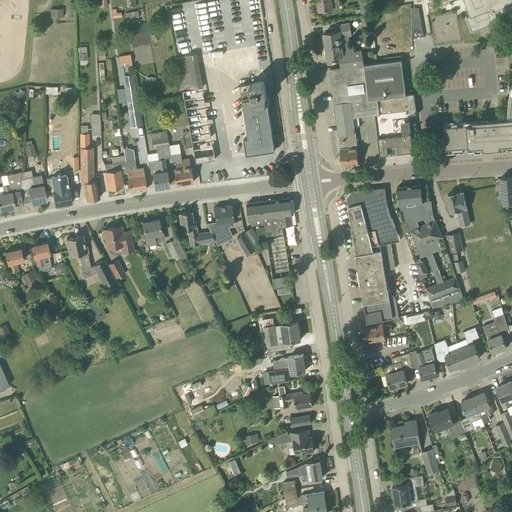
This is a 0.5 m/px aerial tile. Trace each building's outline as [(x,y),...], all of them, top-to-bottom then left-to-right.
[(317,0),(319,10),(333,8),(340,7),(338,0),(317,0)] [(511,0),(464,0),(470,15),(466,16),(472,31),(500,20),(498,14),(511,9),(511,0)] [(138,11),(126,13),(127,19),(139,17),(138,11)] [(432,33),(433,45),(460,41),(457,19),(455,12),(429,16),(432,33)] [(324,45),(326,45),(342,42),(341,36),(352,34),(350,22),(338,24),(339,30),(324,33),(325,37),(323,37),(324,45)] [(422,28),(412,29),(412,36),(424,36),(423,34),(422,28)] [(151,35),(154,41),(160,38),(157,32),(151,35)] [(343,48),(342,42),(326,45),(324,45),(325,53),(327,52),(328,57),(340,55),(342,55),(343,66),(364,63),(362,49),(354,50),(354,47),(343,48)] [(129,54),(116,55),(117,66),(130,66),(129,54)] [(401,57),(401,55),(384,57),(384,62),(373,63),(364,64),(364,63),(343,66),(341,66),(330,68),(337,124),(341,149),(342,165),(359,164),(358,147),(354,117),(375,114),(380,113),(376,86),(404,82),(401,57)] [(202,87),(197,58),(177,61),(182,90),(202,87)] [(320,77),(328,76),(327,68),(318,69),(320,77)] [(140,115),(135,80),(124,81),(129,117),(140,115)] [(247,154),(275,150),(265,80),(251,82),(251,83),(240,84),(248,137),(244,138),(247,154)] [(153,82),(147,82),(146,90),(156,91),(157,82),(153,82)] [(406,94),(404,82),(376,86),(380,113),(375,114),(380,155),(381,155),(381,151),(412,148),(413,151),(414,151),(409,115),(417,115),(414,93),(406,94)] [(195,162),(215,159),(202,87),(182,90),(189,130),(192,147),(195,162)] [(92,134),(101,134),(100,121),(91,121),(92,134)] [(511,121),(468,125),(468,122),(444,124),(447,153),(477,150),(477,146),(483,145),(483,150),(501,148),(501,144),(511,143),(511,121)] [(151,133),(153,148),(169,145),(168,138),(167,130),(151,133)] [(185,148),(192,147),(189,130),(182,132),(185,148)] [(80,133),(81,165),(93,165),(93,147),(89,147),(89,133),(88,133),(81,133),(80,133)] [(32,144),(26,145),(24,146),(27,157),(36,155),(33,144),(32,144)] [(182,159),(180,152),(171,154),(172,161),(175,161),(177,168),(173,169),(176,185),(193,182),(191,166),(190,166),(189,158),(182,159)] [(126,161),(125,155),(112,157),(113,163),(105,164),(106,171),(108,189),(123,186),(121,173),(127,172),(126,161)] [(166,171),(164,158),(149,161),(151,174),(153,173),(155,188),(169,186),(167,170),(166,171)] [(147,189),(144,174),(143,167),(136,168),(135,159),(126,161),(127,172),(130,192),(147,189)] [(93,180),(93,165),(81,165),(81,183),(84,182),(87,199),(100,197),(97,180),(93,180)] [(0,209),(15,206),(12,192),(19,190),(20,190),(21,179),(22,171),(7,174),(9,184),(0,186),(0,209)] [(49,192),(53,191),(56,205),(72,202),(69,187),(69,188),(66,174),(65,175),(65,173),(62,174),(63,175),(51,177),(51,178),(46,179),(49,192)] [(41,175),(33,177),(21,179),(20,190),(28,188),(32,203),(47,199),(43,185),(41,175)] [(511,176),(501,177),(501,183),(496,184),(502,202),(511,200),(511,176)] [(418,247),(422,245),(422,247),(440,240),(439,238),(443,237),(435,219),(432,213),(431,201),(423,202),(421,184),(397,187),(399,205),(400,205),(405,222),(408,222),(418,247)] [(393,318),(390,298),(385,270),(395,268),(391,241),(400,240),(399,238),(387,205),(385,188),(353,190),(347,197),(348,206),(356,253),(356,254),(359,270),(358,270),(359,271),(357,271),(359,285),(361,285),(361,286),(362,286),(364,301),(364,302),(361,303),(365,322),(367,321),(393,318)] [(456,193),(455,192),(452,191),(449,193),(450,194),(448,194),(451,211),(458,210),(461,225),(470,223),(467,208),(463,191),(458,193),(456,193)] [(292,225),(291,215),(292,215),(290,197),(248,202),(250,220),(264,218),(266,236),(283,234),(282,226),(292,225)] [(212,241),(216,241),(229,239),(226,222),(233,221),(231,205),(214,207),(216,221),(207,222),(211,231),(210,231),(212,241)] [(190,245),(205,243),(203,232),(197,233),(195,220),(193,221),(192,211),(179,213),(182,230),(188,229),(189,237),(190,245)] [(164,232),(162,232),(159,219),(142,222),(145,236),(146,236),(147,245),(156,243),(155,242),(165,240),(164,232)] [(122,253),(134,251),(130,231),(123,232),(122,226),(104,229),(104,231),(103,231),(102,233),(102,237),(105,238),(106,248),(120,246),(122,253)] [(250,227),(244,231),(249,239),(255,235),(250,227)] [(452,252),(463,250),(459,232),(448,234),(452,252)] [(245,233),(237,238),(247,254),(255,249),(245,233)] [(85,246),(82,235),(66,238),(70,256),(78,254),(82,268),(81,268),(81,269),(82,273),(82,275),(83,276),(84,276),(85,277),(86,277),(87,277),(88,277),(97,272),(104,286),(115,280),(104,259),(93,265),(91,266),(86,246),(85,246)] [(259,236),(252,240),(256,246),(263,242),(259,236)] [(185,252),(177,237),(166,243),(173,258),(177,256),(185,252)] [(51,263),(49,254),(50,254),(48,242),(32,245),(34,258),(35,257),(37,266),(47,264),(51,263)] [(19,270),(16,262),(24,260),(21,248),(5,252),(8,264),(9,264),(11,272),(19,270)] [(117,278),(125,273),(118,260),(109,264),(117,278)] [(458,273),(466,270),(463,260),(454,262),(458,273)] [(57,275),(67,272),(64,262),(54,265),(57,275)] [(421,267),(419,268),(423,278),(426,277),(425,275),(428,273),(425,267),(422,269),(421,267)] [(30,289),(39,284),(32,270),(22,275),(30,289)] [(274,288),(282,287),(292,285),(290,275),(273,278),(274,288)] [(463,299),(460,287),(430,298),(433,307),(463,299)] [(474,304),(497,296),(495,291),(472,298),(474,304)] [(97,297),(88,302),(95,316),(104,311),(97,297)] [(501,307),(492,311),(494,317),(504,313),(501,307)] [(508,326),(504,313),(494,317),(498,326),(485,331),(488,339),(493,352),(507,347),(502,334),(509,331),(508,326)] [(415,322),(413,315),(406,317),(408,323),(408,324),(415,322)] [(301,339),(298,321),(291,322),(291,321),(289,322),(282,324),(274,325),(264,327),(267,344),(301,339)] [(0,334),(2,339),(11,335),(7,324),(0,326),(0,334)] [(383,325),(383,324),(376,325),(376,326),(367,327),(368,333),(367,333),(368,340),(369,340),(369,341),(385,339),(384,332),(392,331),(391,324),(383,325)] [(465,363),(480,357),(473,340),(479,337),(475,327),(464,331),(469,345),(461,349),(465,363)] [(451,353),(445,339),(434,343),(436,354),(445,351),(446,355),(451,369),(465,363),(461,349),(451,353)] [(438,374),(434,362),(427,364),(423,351),(416,353),(416,350),(410,352),(413,367),(414,368),(419,366),(423,379),(438,374)] [(391,388),(408,383),(404,370),(413,367),(410,352),(391,358),(393,363),(385,365),(388,373),(387,373),(391,388)] [(0,388),(9,384),(0,363),(0,355),(1,355),(0,353),(0,388)] [(305,370),(303,355),(303,354),(289,356),(281,358),(281,359),(282,369),(270,370),(271,383),(277,382),(289,380),(287,373),(291,373),(306,370),(305,370)] [(505,408),(507,407),(511,405),(511,390),(508,382),(497,387),(502,400),(501,400),(505,408)] [(304,393),(303,391),(279,395),(279,396),(281,407),(289,406),(288,401),(295,400),(296,407),(313,405),(311,392),(304,393)] [(485,392),(473,396),(482,417),(484,423),(491,420),(488,415),(494,412),(491,405),(490,405),(485,392)] [(482,417),(473,396),(462,401),(467,414),(466,415),(467,417),(460,420),(460,419),(465,431),(475,427),(472,421),(482,417)] [(226,400),(216,405),(218,410),(228,405),(226,400)] [(218,412),(214,404),(204,409),(202,404),(191,410),(197,422),(218,412)] [(454,422),(448,408),(438,412),(438,411),(429,414),(436,430),(448,425),(452,436),(465,431),(460,419),(454,422)] [(502,414),(511,438),(511,416),(511,414),(510,411),(508,411),(502,414)] [(311,414),(291,418),(293,427),(312,423),(311,414)] [(394,445),(419,441),(420,441),(417,419),(407,420),(408,423),(391,426),(394,445)] [(504,446),(511,443),(503,423),(496,426),(504,446)] [(309,436),(308,429),(290,432),(290,433),(288,433),(288,431),(275,437),(276,442),(276,443),(288,441),(291,440),(293,447),(295,447),(296,454),(314,451),(313,440),(310,440),(309,438),(312,437),(312,436),(309,436)] [(258,433),(244,435),(246,443),(259,442),(258,433)] [(428,474),(440,470),(433,448),(422,451),(428,474)] [(320,461),(319,456),(314,457),(315,460),(313,460),(313,459),(307,460),(307,462),(296,468),(286,471),(287,477),(304,474),(305,480),(310,479),(310,480),(323,478),(321,469),(323,469),(322,461),(320,461)] [(503,463),(492,461),(490,470),(501,473),(503,463)] [(418,499),(416,485),(424,484),(422,474),(399,478),(400,485),(393,486),(395,504),(403,503),(404,508),(427,504),(426,497),(418,499)] [(283,482),(284,489),(284,491),(296,489),(295,480),(283,482)] [(454,488),(445,495),(447,507),(457,505),(454,488)] [(324,491),(308,493),(308,494),(301,495),(301,496),(298,497),(296,489),(284,491),(285,499),(297,497),(298,505),(309,503),(310,507),(303,509),(303,511),(327,511),(325,498),(323,498),(322,492),(324,491)] [(434,510),(433,503),(427,504),(404,508),(403,508),(403,511),(421,511),(422,511),(434,510)]
